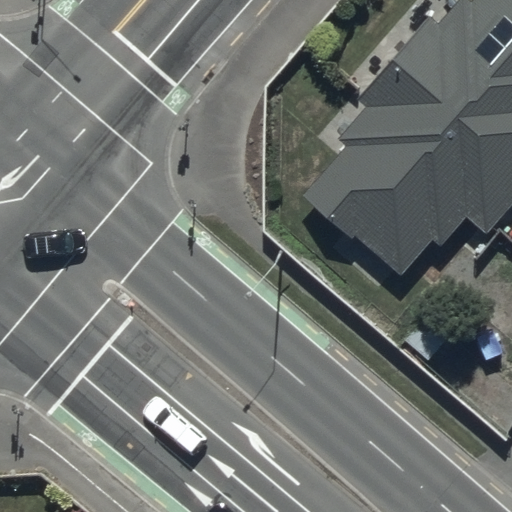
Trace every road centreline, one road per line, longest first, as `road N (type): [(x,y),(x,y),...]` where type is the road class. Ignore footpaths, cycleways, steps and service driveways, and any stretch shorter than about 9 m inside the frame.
road 1 (primary): [(28,150),(446,511)]
road 2 (primary): [(249,511),(0,305)]
road 3 (tertiary): [(163,0),(28,150)]
